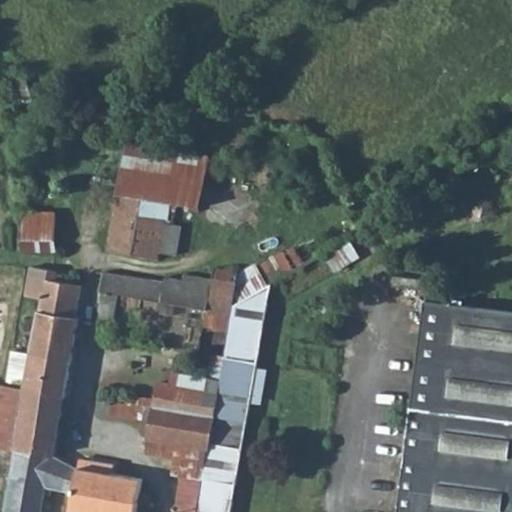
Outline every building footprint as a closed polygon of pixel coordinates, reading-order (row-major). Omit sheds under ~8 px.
[(207,156),(150,146),(124,143),(116,193),(166,202),(199,207),(207,156)] [(166,202),(116,193),(107,250),(156,259),(158,252),(176,255),(181,225),(163,223),(166,202)] [(54,211),(40,210),(21,210),(19,249),(54,251),(54,211)] [(333,270),(322,251),(280,276),(291,296),(333,270)] [(214,266),(211,278),(207,308),(235,312),(236,302),(240,269),(214,266)] [(42,297),(32,352),(71,359),(79,317),(75,317),(81,284),(55,280),(57,271),(31,267),(26,294),(42,297)] [(176,303),(207,308),(211,278),(184,274),(183,281),(165,278),(164,283),(103,271),(96,302),(101,303),(97,328),(113,331),(119,295),(131,296),(129,308),(173,315),(176,303)] [(428,279),(392,274),(390,284),(426,289),(428,279)] [(229,511),(236,476),(271,282),(236,302),(235,312),(232,327),(224,369),(215,416),(206,462),(205,462),(202,479),(195,511),(229,511)] [(511,511),(511,308),(426,299),(418,363),(399,511),(403,511),(511,511)] [(205,323),(232,327),(235,312),(207,308),(205,323)] [(64,395),(71,359),(32,352),(12,349),(7,382),(27,386),(27,389),(64,395)] [(160,384),(156,405),(215,416),(224,369),(207,366),(205,379),(175,374),(172,387),(160,384)] [(0,444),(16,447),(27,389),(6,385),(0,383),(0,444)] [(53,455),(64,395),(27,389),(16,447),(11,477),(5,510),(19,511),(39,511),(44,492),(49,493),(50,487),(76,491),(73,511),(138,511),(144,479),(112,473),(77,466),(53,455)] [(114,413),(115,401),(98,399),(96,412),(114,413)] [(114,413),(153,418),(156,405),(115,401),(114,413)] [(173,511),(179,511),(195,511),(202,479),(205,462),(206,462),(215,416),(156,405),(153,418),(146,452),(175,457),(172,474),(179,475),(173,511)] [(79,455),(77,466),(112,473),(113,460),(79,455)]
